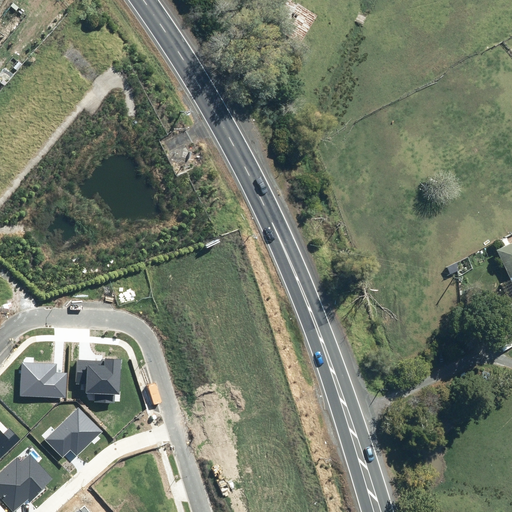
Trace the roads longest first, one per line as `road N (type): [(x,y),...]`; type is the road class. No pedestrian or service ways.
road 1 (trunk): [(142,0),(230,142),(299,280),(378,511)]
road 2 (residential): [(176,429),(136,329),(32,316),(0,340)]
road 3 (residential): [(55,511),(131,446),(176,429)]
